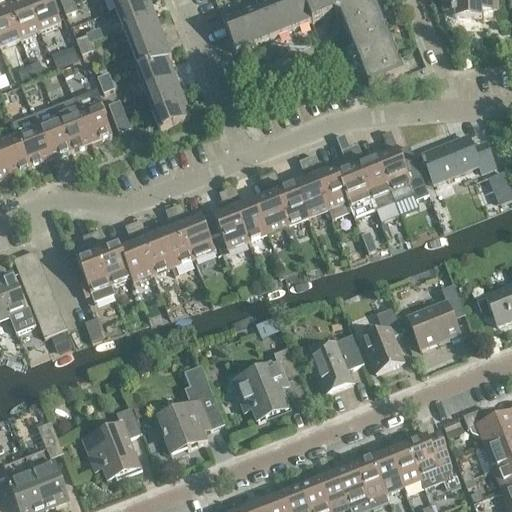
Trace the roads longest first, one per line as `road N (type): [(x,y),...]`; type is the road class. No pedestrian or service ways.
road 1 (residential): [(511,364),(142,511)]
road 2 (residential): [(245,159),(378,116),(511,109)]
road 3 (residential): [(36,211),(142,203),(245,159)]
road 4 (residential): [(245,159),(183,0)]
road 5 (residential): [(79,327),(36,211)]
